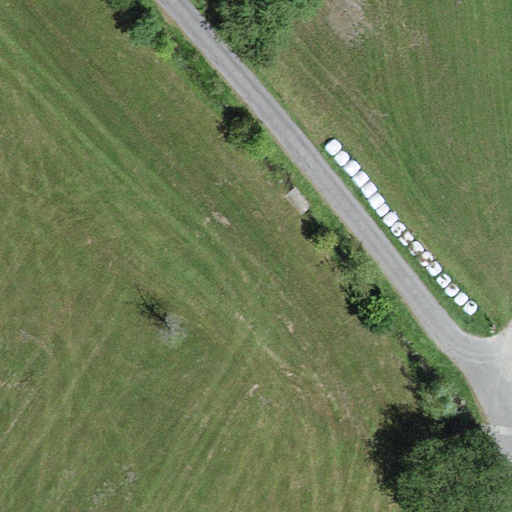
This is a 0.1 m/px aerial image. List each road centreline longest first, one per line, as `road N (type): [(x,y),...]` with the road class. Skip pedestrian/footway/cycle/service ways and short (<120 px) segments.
road 1 (track): [(163,0),(494,375)]
road 2 (track): [(494,375),(508,445),(492,511)]
